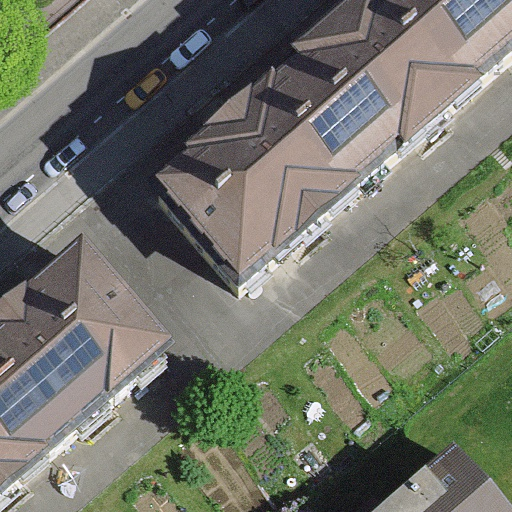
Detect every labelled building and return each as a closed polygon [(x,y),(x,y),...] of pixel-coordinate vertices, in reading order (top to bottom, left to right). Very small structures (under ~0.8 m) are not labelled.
[(409,0),(399,0),(284,100),(372,200),(493,95),(409,0)] [(511,77),(511,0),(409,0),(493,95),(511,77)] [(372,200),(284,100),(154,214),(243,314),(372,200)] [(83,274),(0,344),(0,404),(56,470),(169,373),(83,274)] [(0,404),(0,511),(7,511),(56,470),(0,404)] [(496,511),(454,464),(398,511),(496,511)]
